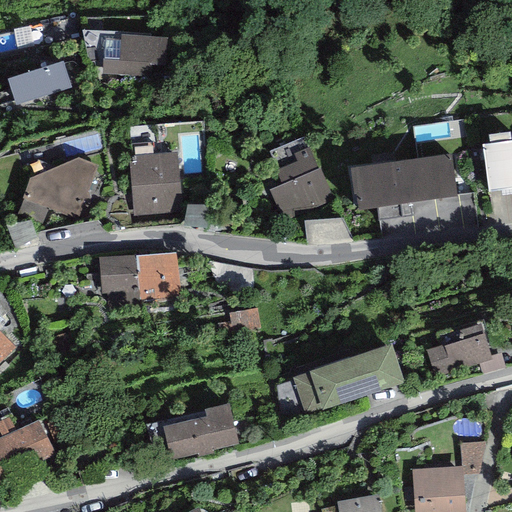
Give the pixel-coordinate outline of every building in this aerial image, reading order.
[(173,37),(120,35),(119,60),(103,60),(102,76),(172,78),(173,37)] [(64,61),(6,80),(14,106),(72,88),(64,61)] [(511,133),(481,138),(489,199),(511,195),(511,133)] [(297,162),(276,170),(282,185),(269,190),(284,225),(334,204),(310,148),(294,155),(297,162)] [(451,149),(351,160),(356,203),(456,193),(451,149)] [(78,152),(29,176),(19,204),(33,202),(39,221),(44,220),(49,208),(74,215),(87,198),(98,194),(94,174),(98,163),(78,152)] [(177,152),(127,156),(132,216),(182,212),(177,152)] [(310,246),(349,244),(347,217),(309,219),(310,246)] [(176,253),(135,256),(139,301),(180,297),(176,253)] [(139,301),(135,256),(100,259),(104,305),(139,301)] [(485,329),(427,346),(437,379),(495,362),(485,329)] [(0,335),(0,363),(14,349),(0,335)] [(390,346),(296,376),(307,410),(401,380),(390,346)] [(237,406),(161,422),(171,467),(246,451),(237,406)] [(37,420),(0,438),(0,478),(52,453),(37,420)] [(485,442),(458,444),(462,466),(463,475),(479,474),(485,442)] [(462,466),(411,470),(413,511),(465,511),(463,475),(462,466)] [(341,511),(378,511),(377,497),(340,503),(341,511)]
